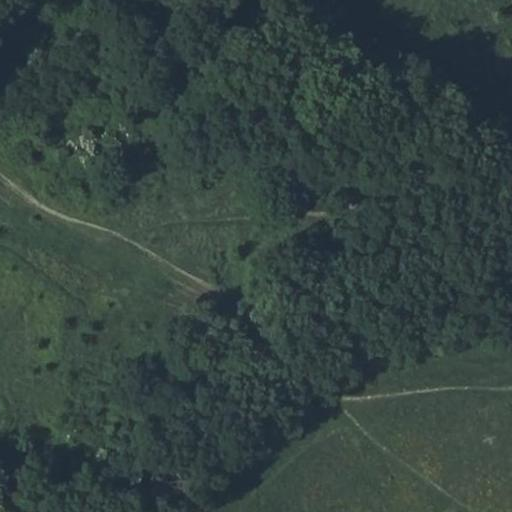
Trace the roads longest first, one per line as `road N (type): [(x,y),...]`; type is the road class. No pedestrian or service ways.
road 1 (unknown): [(469,511),(332,400),(277,330),(0,187)]
road 2 (unknown): [(511,222),(320,173),(81,87),(0,69)]
